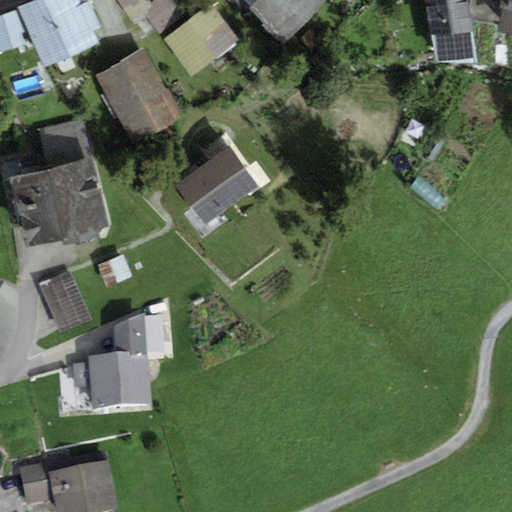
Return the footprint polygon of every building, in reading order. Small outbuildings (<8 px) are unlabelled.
[(78,0),(36,0),(18,8),(28,33),(44,68),(98,44),(92,32),(100,29),(89,3),(81,6),(78,0)] [(151,5),(148,0),(115,0),(134,26),(145,19),(140,12),(151,5)] [(145,19),(162,41),(196,15),(184,0),(157,0),(151,5),(140,12),(145,19)] [(256,0),(250,7),(248,9),(282,44),(326,0),(256,0)] [(469,5),(468,0),(424,0),(435,64),(478,65),(471,21),(469,5)] [(501,0),(469,0),(469,5),(471,21),(498,25),(501,0)] [(511,37),(511,0),(501,0),(498,25),(497,35),(511,37)] [(190,78),(239,40),(211,4),(196,15),(162,41),(190,78)] [(28,33),(18,8),(0,15),(0,54),(25,44),(22,35),(28,33)] [(183,119),(143,49),(96,76),(136,146),(183,119)] [(48,170),(94,160),(84,119),(39,129),(48,170)] [(258,188),(229,147),(202,167),(231,208),(258,188)] [(48,170),(9,179),(25,247),(61,239),(62,247),(77,244),(92,240),(101,230),(109,228),(94,160),(48,170)] [(204,227),(231,208),(202,167),(175,186),(204,227)] [(132,276),(122,256),(98,267),(107,287),(132,276)] [(91,320),(68,271),(39,285),(62,334),(91,320)] [(115,327),(116,353),(148,350),(149,354),(163,354),(163,316),(145,317),(146,311),(115,327)] [(89,355),(93,410),(152,406),(149,354),(148,350),(116,353),(89,355)] [(56,460),(20,468),(27,505),(53,500),(48,473),(59,471),(56,460)] [(55,511),(106,511),(118,510),(108,460),(59,471),(48,473),(53,500),(55,511)]
